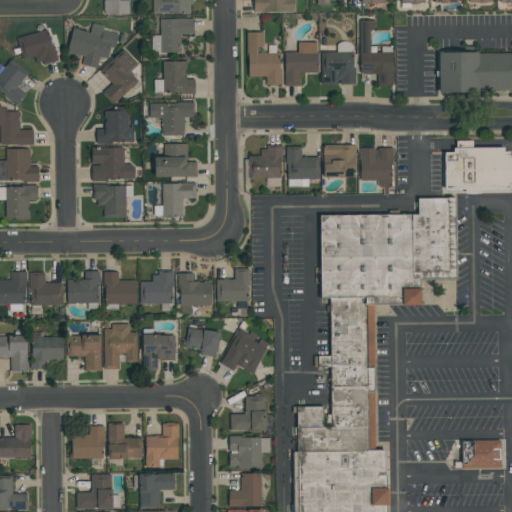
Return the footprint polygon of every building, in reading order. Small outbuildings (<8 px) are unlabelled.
[(128,14),(127,0),(104,0),(104,15),(128,14)] [(190,13),(189,4),(193,4),(193,0),(152,0),(153,14),(190,13)] [(295,12),(294,0),(252,0),(253,13),(295,12)] [(159,53),(180,53),(180,34),(193,34),(193,20),(160,19),(159,53)] [(359,74),(379,74),(379,85),(392,85),(392,53),(372,53),(372,21),(358,21),(359,74)] [(72,29),(67,53),(83,56),(81,65),(96,68),(99,57),(107,59),(109,48),(117,50),(120,35),(102,31),(103,26),(91,23),(89,33),(72,29)] [(55,61),(49,31),(17,37),(21,60),(35,57),(37,64),(55,61)] [(247,32),(247,77),(265,77),(265,85),(279,85),(279,52),(263,52),(263,32),(247,32)] [(316,42),(297,42),(297,53),(284,53),(284,86),(299,86),(299,73),(317,73),(316,42)] [(336,51),(351,51),(352,43),(336,42),(336,51)] [(138,81),(129,72),(137,64),(124,50),(100,72),(112,84),(103,92),(114,104),(138,81)] [(320,53),(321,85),(353,84),(353,52),(320,53)] [(511,91),(438,91),(438,52),(511,52),(511,91)] [(24,93),(17,88),(27,71),(7,59),(0,70),(0,93),(18,104),(24,93)] [(186,62),(162,61),(162,80),(154,80),(153,93),(194,94),(194,79),(186,79),(186,62)] [(194,102),(149,103),(149,118),(161,118),(162,136),(184,136),(183,117),(194,117),(194,102)] [(0,145),(32,145),(32,130),(19,130),(18,112),(3,112),(2,106),(0,106),(0,145)] [(95,129),(96,144),(133,143),(133,127),(127,127),(127,111),(104,111),(104,129),(95,129)] [(196,178),(196,162),(186,162),(186,144),(163,144),(163,158),(154,157),(153,177),(196,178)] [(322,178),(354,177),(354,145),(322,145),(322,178)] [(285,147),(286,179),(319,178),(318,157),(300,158),(300,146),(285,147)] [(248,156),(248,178),(280,179),(280,148),(260,147),(260,156),(248,156)] [(123,148),(90,148),(91,180),(134,180),(134,164),(123,164),(123,148)] [(359,181),(377,181),(377,188),(389,188),(389,148),(359,149),(359,181)] [(444,189),(443,149),(506,148),(506,156),(511,156),(511,182),(511,192),(463,193),(463,189),(444,189)] [(29,149),(6,149),(5,161),(0,161),(0,181),(38,182),(38,167),(29,167),(29,149)] [(162,218),(182,217),(182,199),(195,199),(195,183),(161,184),(162,218)] [(132,185),(93,186),(94,206),(103,206),(103,218),(125,218),(125,197),(132,197),(132,185)] [(5,219),(29,219),(29,201),(37,200),(36,186),(0,187),(0,200),(4,200),(5,219)] [(321,216),(417,213),(416,199),(453,197),(456,278),(419,279),(419,304),(371,305),(376,450),(384,450),(385,511),(297,511),(294,407),(322,406),(322,415),(330,415),(329,367),(317,367),(317,356),(325,356),(321,216)] [(215,302),(248,301),(248,269),(233,269),(234,279),(215,279),(215,302)] [(0,304),(24,305),(24,272),(9,272),(10,280),(0,280),(0,304)] [(66,280),(66,304),(98,303),(97,272),(84,272),(84,280),(66,280)] [(136,304),(135,280),(118,280),(118,272),(103,272),(103,305),(136,304)] [(63,306),(62,283),(44,284),(44,273),(29,273),(30,306),(63,306)] [(139,282),(139,304),(171,304),(172,273),(151,273),(151,282),(139,282)] [(210,282),(193,281),(193,274),(179,274),(178,314),(190,315),(191,305),(210,306),(210,282)] [(136,360),(137,333),(129,333),(129,326),(103,326),(103,369),(117,370),(118,354),(125,354),(125,360),(136,360)] [(220,365),(233,371),(235,366),(252,375),(268,344),(257,338),(257,337),(239,328),(220,365)] [(199,350),(199,356),(217,357),(218,331),(186,329),(185,349),(199,350)] [(100,335),(65,336),(66,357),(83,357),(84,370),(100,370),(100,335)] [(0,357),(10,357),(10,372),(26,371),(26,336),(0,336),(0,357)] [(62,361),(62,337),(30,337),(31,369),(45,369),(44,361),(62,361)] [(265,431),(264,396),(244,396),(244,414),(229,414),(229,431),(265,431)] [(144,437),(145,467),(163,467),(163,460),(177,459),(177,424),(161,424),(161,436),(144,437)] [(29,425),(13,425),(14,438),(0,437),(0,458),(30,458),(29,425)] [(140,438),(123,438),(123,425),(108,425),(108,460),(141,459),(140,438)] [(103,458),(103,427),(88,426),(88,436),(71,436),(71,458),(103,458)] [(260,468),(260,453),(269,453),(269,437),(228,438),(229,469),(260,468)] [(499,440),(500,467),(460,468),(460,441),(499,440)] [(260,473),(240,474),(240,491),(227,491),(228,507),(261,506),(260,473)] [(75,509),(111,509),(111,474),(90,475),(90,493),(75,493),(75,509)] [(159,508),(159,490),(174,490),(173,474),(138,475),(138,508),(159,508)] [(0,510),(27,510),(26,494),(12,494),(12,476),(0,475),(0,510)]
